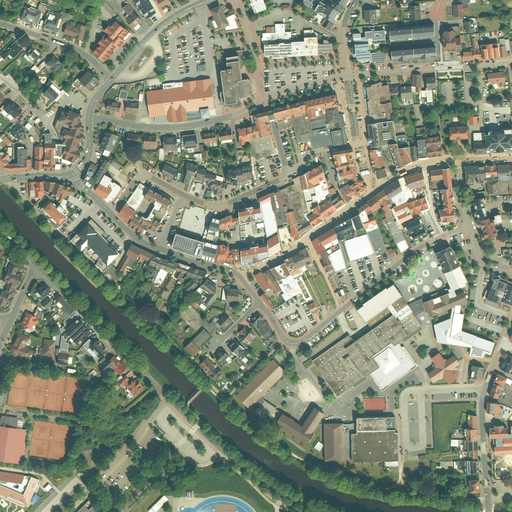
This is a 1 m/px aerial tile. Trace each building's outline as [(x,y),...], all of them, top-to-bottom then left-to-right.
[(149,0),(134,0),(147,18),(155,12),(150,4),(151,3),(149,0)] [(263,0),(249,0),(254,14),(267,9),(263,0)] [(330,31),(348,0),(331,0),(330,1),(328,0),(327,0),(325,4),(319,0),(314,11),(318,13),(315,17),(318,19),(317,22),(330,31)] [(220,3),(209,9),(213,17),(208,20),(214,30),(222,26),(225,32),(243,31),(233,12),(226,15),(220,3)] [(129,16),(125,20),(133,28),(142,20),(126,4),(121,8),(129,16)] [(469,11),(469,4),(453,4),(454,17),(464,16),(464,12),(469,11)] [(39,24),(43,11),(26,5),(20,20),(31,23),(31,21),(39,24)] [(422,20),(421,5),(409,6),(410,20),(418,20),(418,21),(422,20)] [(377,15),(380,15),(379,9),(364,10),(364,22),(377,22),(377,15)] [(58,32),(64,14),(56,11),(56,13),(49,11),(43,27),(58,32)] [(127,32),(114,20),(110,24),(108,22),(102,29),(108,34),(104,39),(101,36),(96,41),(99,44),(93,52),(102,60),(115,46),(117,48),(123,41),(120,39),(127,32)] [(289,39),(288,28),(282,28),(281,20),(271,21),(272,29),(258,30),(259,41),(262,41),(262,52),(269,51),(269,54),(289,53),(289,39)] [(475,20),(465,20),(465,31),(475,31),(475,20)] [(78,27),(68,24),(64,33),(84,40),(88,26),(79,23),(78,27)] [(449,31),(442,32),(443,48),(450,48),(450,51),(454,54),(456,51),(461,50),(459,25),(448,26),(449,31)] [(354,30),(348,31),(349,35),(351,35),(353,50),(350,51),(350,54),(354,53),(354,60),(370,59),(371,62),(382,61),(382,57),(385,57),(384,47),(373,48),(373,49),(368,50),(367,42),(372,42),(372,40),(383,39),(382,27),(371,27),(371,26),(366,26),(366,28),(362,28),(362,35),(355,36),(354,30)] [(433,27),(389,30),(390,39),(434,35),(433,27)] [(301,28),(301,38),(302,53),(315,52),(315,31),(309,28),(301,28)] [(318,31),(315,31),(315,52),(329,51),(329,40),(326,40),(326,36),(318,31)] [(289,39),(289,53),(302,53),(301,38),(289,39)] [(480,49),(477,50),(476,38),(472,38),(473,51),(474,60),(481,59),(480,49)] [(11,58),(21,49),(11,39),(0,50),(0,56),(3,59),(8,54),(11,58)] [(482,59),(499,57),(498,47),(498,43),(481,45),(482,59)] [(36,64),(45,56),(34,46),(26,54),(36,64)] [(506,50),(505,46),(500,46),(498,47),(499,57),(506,57),(506,50)] [(433,47),(390,51),(391,60),(434,55),(433,47)] [(474,60),(473,51),(462,53),(463,61),(474,60)] [(241,52),(226,54),(227,69),(222,70),(224,90),(221,93),(222,106),(225,108),(238,107),(241,103),(241,99),(251,98),(253,95),(252,89),(252,82),(249,80),(241,81),(240,69),(243,66),(241,52)] [(64,64),(55,56),(48,63),(49,64),(54,68),(52,70),(55,73),(64,64)] [(34,71),(37,73),(39,70),(34,65),(27,72),(26,70),(23,74),(27,78),(34,71)] [(99,81),(87,70),(78,80),(89,91),(99,81)] [(502,71),(486,72),(487,81),(497,80),(497,86),(504,85),(504,80),(505,79),(505,74),(503,74),(502,71)] [(418,72),(409,72),(408,83),(412,84),(412,89),(417,89),(418,72)] [(432,74),(423,74),(423,86),(428,85),(433,85),(432,74)] [(211,79),(164,84),(165,90),(146,92),(149,119),(163,117),(164,123),(186,120),(185,118),(198,116),(198,119),(206,118),(205,111),(215,110),(211,79)] [(367,84),(362,84),(363,95),(365,95),(365,99),(363,99),(365,111),(376,110),(376,114),(380,113),(379,110),(390,109),(387,81),(378,82),(378,79),(367,81),(367,84)] [(353,83),(346,84),(349,109),(356,108),(353,83)] [(407,83),(397,84),(398,95),(408,94),(407,83)] [(52,101),(61,92),(52,84),(43,94),(52,101)] [(127,100),(129,84),(126,84),(125,89),(121,88),(119,97),(116,97),(115,102),(107,100),(106,110),(119,112),(122,99),(127,100)] [(335,104),(332,91),(301,97),(310,133),(324,131),(319,111),(318,107),(335,104)] [(310,133),(301,97),(284,102),(289,124),(293,140),(298,138),(296,131),(306,129),(307,134),(310,133)] [(128,98),(126,112),(139,113),(140,103),(135,102),(135,99),(128,98)] [(11,101),(4,109),(9,114),(9,113),(16,106),(11,101)] [(289,124),(284,102),(269,105),(269,108),(272,118),(274,128),(289,124)] [(337,119),(335,104),(318,107),(319,111),(323,111),(325,121),(337,119)] [(16,106),(9,113),(15,118),(22,110),(17,106),(16,106)] [(267,108),(263,109),(266,119),(269,118),(272,118),(269,108),(267,108)] [(263,109),(251,112),(254,122),(257,132),(257,134),(268,131),(265,119),(266,119),(263,109)] [(80,114),(69,110),(67,114),(61,112),(58,120),(72,125),(70,130),(63,128),(60,136),(66,138),(60,154),(62,154),(60,159),(74,164),(79,149),(77,149),(82,134),(79,133),(82,125),(76,123),(80,114)] [(356,111),(349,112),(352,136),(359,135),(356,111)] [(379,119),(364,122),(366,135),(364,135),(365,140),(366,140),(367,144),(377,142),(382,142),(385,141),(393,140),(392,133),(390,118),(379,119)] [(28,130),(32,126),(28,122),(24,127),(28,130)] [(254,122),(243,124),(245,135),(257,132),(254,122)] [(25,132),(22,130),(23,130),(19,126),(17,124),(8,133),(10,136),(12,134),(15,137),(16,137),(18,139),(19,138),(20,139),(24,134),(24,133),(25,132)] [(243,124),(234,126),(235,143),(242,142),(242,136),(245,135),(243,124)] [(424,125),(412,125),(414,143),(415,155),(426,154),(424,135),(424,125)] [(467,125),(449,126),(450,139),(468,138),(467,125)] [(340,141),(337,127),(328,128),(328,130),(324,131),(310,133),(307,134),(309,146),(340,141)] [(511,128),(503,129),(504,152),(511,151),(511,128)] [(221,141),(233,140),(232,129),(220,131),(221,141)] [(504,152),(503,129),(501,129),(501,134),(485,135),(486,153),(504,152)] [(117,136),(106,131),(99,146),(105,148),(110,150),(111,151),(117,136)] [(202,133),(203,143),(216,143),(216,132),(202,133)] [(406,144),(405,139),(403,139),(402,132),(392,133),(393,140),(401,161),(408,158),(406,144)] [(52,133),(44,133),(44,148),(43,170),(54,170),(55,143),(51,143),(52,133)] [(138,134),(128,133),(127,142),(137,143),(138,134)] [(486,153),(485,135),(485,133),(473,134),(475,154),(486,153)] [(156,135),(144,134),(144,144),(149,144),(149,147),(155,147),(156,135)] [(189,148),(197,147),(196,134),(181,135),(182,149),(189,149),(189,148)] [(437,134),(424,135),(426,154),(439,153),(437,134)] [(176,135),(164,136),(164,147),(164,149),(177,148),(176,135)] [(275,153),(271,135),(250,140),(254,158),(275,153)] [(401,161),(393,140),(385,141),(394,166),(401,163),(401,161)] [(372,168),(383,165),(377,142),(367,144),(368,147),(366,147),(370,166),(371,166),(372,168)] [(414,143),(406,144),(408,158),(415,155),(414,143)] [(27,168),(27,157),(23,157),(23,146),(13,146),(13,161),(3,161),(0,164),(0,165),(4,170),(27,168)] [(44,148),(34,147),(33,169),(43,170),(44,148)] [(353,149),(333,152),(340,181),(349,179),(349,180),(354,179),(355,181),(358,180),(353,156),(355,156),(353,149)] [(0,152),(0,164),(3,161),(5,159),(9,156),(4,151),(1,154),(0,152)] [(138,158),(133,155),(129,160),(134,163),(138,158)] [(99,167),(91,163),(83,183),(91,188),(96,182),(99,184),(111,162),(104,158),(99,167)] [(186,162),(180,182),(188,184),(191,176),(195,177),(194,180),(209,184),(208,188),(217,190),(215,194),(219,195),(220,193),(222,193),(225,183),(222,182),(224,177),(206,172),(207,170),(198,168),(199,166),(186,162)] [(177,168),(165,163),(160,172),(167,175),(166,177),(171,179),(177,168)] [(507,163),(495,164),(496,174),(496,180),(508,179),(508,174),(508,164),(507,163)] [(485,174),(484,164),(474,165),(475,176),(475,183),(485,182),(485,174)] [(495,164),(484,164),(485,174),(496,174),(495,164)] [(385,174),(383,165),(372,168),(373,176),(385,174)] [(447,165),(439,167),(440,176),(442,186),(449,185),(447,165)] [(474,165),(463,166),(465,183),(472,182),(472,176),(475,176),(474,165)] [(320,166),(300,176),(302,189),(313,187),(313,184),(325,178),(320,166)] [(242,181),(242,180),(247,179),(247,177),(253,177),(252,167),(243,168),(242,169),(237,169),(228,168),(227,180),(233,181),(233,185),(238,185),(237,182),(242,181)] [(439,167),(427,168),(428,178),(440,176),(439,167)] [(422,182),(418,170),(403,175),(406,187),(422,182)] [(291,182),(277,188),(278,191),(282,208),(293,241),(311,227),(305,219),(302,214),(301,211),(305,210),(296,174),(289,177),(291,182)] [(403,175),(395,178),(406,207),(408,213),(425,207),(426,203),(422,188),(423,186),(422,182),(406,187),(403,175)] [(105,176),(100,185),(108,189),(112,182),(113,180),(105,176)] [(406,207),(395,178),(394,176),(381,186),(385,195),(386,197),(388,195),(390,199),(391,198),(393,203),(390,205),(394,212),(406,207)] [(39,179),(30,179),(31,195),(36,195),(40,191),(39,188),(39,179)] [(51,180),(39,179),(39,188),(48,189),(51,180)] [(359,179),(350,185),(356,196),(364,190),(365,190),(366,188),(366,186),(366,185),(363,180),(361,180),(359,179)] [(59,183),(51,180),(48,189),(47,190),(56,193),(59,183)] [(146,187),(136,181),(114,212),(126,222),(130,214),(141,195),(146,187)] [(110,190),(105,198),(105,200),(108,204),(110,201),(112,202),(122,188),(112,182),(108,189),(110,190)] [(67,185),(59,183),(56,193),(54,197),(57,199),(59,196),(61,191),(65,193),(67,185)] [(348,184),(340,189),(348,202),(351,199),(350,198),(355,195),(349,186),(348,184)] [(108,189),(100,185),(95,193),(105,198),(110,190),(108,189)] [(442,186),(438,187),(440,206),(437,206),(438,219),(453,217),(449,185),(442,186)] [(169,198),(147,186),(146,187),(141,195),(163,207),(169,198)] [(381,186),(372,192),(377,203),(378,202),(384,216),(382,217),(397,250),(406,245),(398,227),(395,228),(386,207),(388,206),(383,196),(385,195),(381,186)] [(278,191),(269,194),(270,200),(273,211),(282,208),(278,191)] [(377,203),(372,192),(364,199),(367,207),(369,210),(378,205),(377,203)] [(269,194),(259,199),(260,204),(270,200),(269,194)] [(341,194),(331,201),(336,212),(345,203),(341,194)] [(141,195),(130,214),(136,218),(138,214),(143,216),(145,213),(158,219),(163,207),(141,195)] [(367,207),(364,199),(354,206),(356,211),(361,226),(373,221),(370,213),(366,215),(364,210),(367,207)] [(52,207),(46,201),(39,209),(55,225),(62,217),(58,212),(60,210),(55,205),(52,207)] [(319,208),(323,220),(335,211),(331,201),(319,208)] [(305,219),(311,227),(323,220),(319,208),(318,205),(311,210),(313,214),(305,219)] [(260,206),(238,211),(238,224),(262,219),(260,206)] [(356,211),(348,216),(353,232),(362,229),(361,226),(356,211)] [(136,218),(130,214),(126,222),(141,230),(144,225),(152,229),(158,219),(145,213),(143,216),(138,214),(136,218)] [(420,225),(415,214),(401,220),(406,231),(408,230),(411,239),(425,233),(421,224),(420,225)] [(231,215),(219,219),(217,230),(235,225),(234,218),(231,219),(231,215)] [(353,232),(348,216),(331,225),(334,236),(337,234),(346,260),(360,254),(353,232)] [(490,217),(478,220),(480,227),(484,226),(486,233),(482,234),(484,240),(500,235),(495,217),(491,218),(490,217)] [(207,231),(203,230),(200,241),(196,254),(211,259),(213,249),(213,243),(217,243),(217,230),(219,220),(212,218),(207,231)] [(103,232),(90,220),(69,240),(102,271),(118,253),(100,236),(103,232)] [(334,236),(331,225),(315,233),(322,248),(335,239),(334,236)] [(322,248),(315,233),(308,238),(314,251),(316,250),(320,259),(317,260),(322,272),(330,268),(322,248)] [(181,235),(175,234),(170,247),(176,249),(181,235)] [(267,241),(267,243),(269,257),(281,250),(276,234),(267,241)] [(191,238),(181,235),(176,249),(187,252),(191,238)] [(200,241),(191,238),(187,252),(196,254),(200,241)] [(217,243),(213,243),(213,249),(211,259),(215,259),(225,259),(226,262),(237,261),(236,246),(228,246),(228,250),(227,250),(226,250),(226,245),(221,245),(221,242),(217,243)] [(269,257),(267,243),(240,250),(240,265),(269,257)] [(141,250),(131,245),(126,255),(136,260),(138,256),(141,250)] [(389,245),(382,247),(385,254),(391,252),(389,245)] [(451,246),(437,254),(452,288),(449,289),(450,292),(449,293),(450,297),(457,294),(456,290),(468,285),(467,282),(468,281),(451,246)] [(313,263),(306,247),(290,255),(293,262),(297,268),(304,265),(305,266),(313,263)] [(151,254),(141,250),(138,256),(136,260),(140,263),(142,258),(148,261),(151,254)] [(163,259),(151,254),(148,261),(147,264),(159,269),(163,259)] [(290,256),(283,259),(294,279),(301,292),(311,312),(319,310),(301,275),(298,271),(292,262),(290,256)] [(177,263),(163,259),(159,269),(172,274),(177,263)] [(270,269),(272,273),(283,293),(281,294),(285,301),(301,292),(294,279),(291,275),(284,262),(270,269)] [(188,267),(177,263),(172,274),(174,274),(173,275),(180,279),(183,271),(186,272),(188,267)] [(8,265),(3,282),(7,283),(4,292),(0,290),(0,305),(5,307),(5,305),(9,306),(14,290),(15,291),(20,273),(17,272),(18,268),(8,265)] [(207,273),(188,267),(186,272),(184,276),(191,280),(184,286),(188,292),(197,284),(197,278),(201,277),(207,273)] [(269,270),(263,273),(262,275),(272,289),(275,294),(278,292),(277,292),(281,290),(269,270)] [(496,272),(487,275),(488,279),(481,296),(494,301),(496,298),(501,281),(511,285),(511,281),(511,280),(497,275),(496,272)] [(262,275),(261,273),(254,277),(265,294),(272,289),(262,275)] [(202,301),(210,306),(215,297),(212,295),(218,286),(205,278),(197,291),(201,294),(203,290),(207,293),(202,301)] [(511,284),(511,285),(501,281),(496,298),(507,302),(511,286),(511,284)] [(45,283),(37,290),(42,297),(51,289),(45,283)] [(365,304),(358,309),(373,330),(355,342),(350,335),(313,361),(338,395),(371,374),(382,391),(418,365),(404,346),(402,348),(399,343),(423,326),(416,315),(409,305),(403,296),(404,295),(395,284),(389,288),(388,287),(365,303),(365,304)] [(240,303),(241,289),(228,288),(227,302),(240,303)] [(450,292),(449,289),(449,288),(421,299),(409,305),(416,315),(427,309),(425,302),(449,293),(450,292)] [(449,293),(425,302),(427,309),(430,316),(454,307),(462,303),(468,301),(464,292),(457,294),(450,297),(449,293)] [(271,310),(275,307),(265,294),(261,297),(271,310)] [(77,311),(62,295),(54,302),(52,304),(57,310),(61,307),(65,312),(62,315),(67,320),(77,311)] [(49,297),(42,303),(47,308),(52,304),(54,302),(49,297)] [(452,318),(435,324),(438,342),(472,347),(471,355),(485,357),(485,352),(492,354),(496,343),(462,330),(465,314),(461,313),(462,303),(454,307),(452,318)] [(42,318),(44,312),(37,309),(35,315),(39,316),(42,318)] [(35,315),(27,311),(22,324),(32,329),(34,324),(36,325),(39,316),(35,315)] [(248,321),(267,343),(265,344),(271,351),(274,348),(277,344),(275,342),(276,340),(263,318),(258,313),(248,321)] [(223,330),(232,321),(224,314),(218,320),(216,317),(209,324),(217,332),(221,327),(223,330)] [(91,333),(85,326),(78,319),(65,331),(78,344),(87,336),(91,333)] [(237,333),(246,343),(254,335),(245,326),(237,333)] [(203,330),(184,349),(192,358),(200,351),(197,349),(210,336),(203,330)] [(31,336),(19,332),(15,342),(26,347),(31,336)] [(56,340),(45,339),(43,355),(54,356),(55,354),(55,347),(56,340)] [(89,348),(99,358),(107,350),(97,340),(93,343),(89,339),(82,345),(87,350),(89,348)] [(251,368),(246,363),(251,357),(247,354),(249,353),(239,344),(240,344),(235,339),(230,344),(234,348),(231,351),(237,356),(233,361),(243,370),(245,367),(249,371),(251,368)] [(15,356),(31,356),(34,350),(26,347),(15,342),(12,348),(15,356)] [(222,366),(231,359),(223,349),(214,356),(222,366)] [(59,363),(68,364),(69,353),(60,352),(60,355),(59,363)] [(444,358),(440,352),(432,359),(435,363),(433,364),(433,368),(434,370),(430,373),(435,381),(441,377),(446,378),(450,383),(458,378),(454,371),(454,367),(460,363),(454,355),(449,359),(444,358)] [(511,357),(505,354),(498,368),(506,372),(509,365),(511,366),(511,357)] [(119,375),(126,369),(114,355),(107,361),(111,366),(119,375)] [(216,381),(223,373),(214,365),(206,357),(199,365),(216,381)] [(261,396),(286,371),(274,359),(236,396),(249,408),(256,401),(261,396)] [(107,361),(101,366),(105,371),(111,366),(107,361)] [(485,368),(473,366),(472,371),(474,371),(472,379),(483,381),(485,368)] [(510,386),(511,382),(511,380),(497,373),(493,381),(503,386),(504,383),(510,386)] [(130,379),(126,375),(119,382),(123,385),(125,383),(129,380),(130,379)] [(138,381),(135,378),(130,382),(127,385),(126,386),(135,395),(143,387),(141,385),(142,384),(139,380),(138,381)] [(488,395),(497,398),(502,386),(493,383),(488,395)] [(316,408),(303,427),(283,413),(283,414),(276,410),(276,408),(265,401),(261,396),(256,401),(261,407),(260,409),(257,408),(255,413),(263,417),(265,413),(309,444),(315,434),(314,433),(326,414),(316,408)] [(503,416),(503,408),(500,408),(500,403),(489,402),(488,412),(493,412),(493,415),(503,416)] [(0,460),(23,463),(27,430),(22,430),(23,421),(18,420),(18,417),(1,415),(1,418),(0,417),(0,460)] [(466,427),(478,427),(478,416),(467,415),(466,427)] [(396,416),(357,417),(358,423),(358,432),(352,433),(353,459),(353,462),(385,461),(385,467),(399,466),(398,433),(396,433),(396,416)] [(344,423),(325,424),(326,461),(345,460),(345,459),(344,424),(344,423)] [(345,459),(353,459),(352,433),(358,432),(358,423),(352,423),(352,424),(344,424),(345,459)] [(493,439),(495,456),(511,455),(511,435),(508,436),(507,427),(488,428),(489,440),(493,439)] [(466,439),(478,439),(478,428),(466,428),(466,439)] [(467,451),(477,451),(478,440),(467,440),(467,451)] [(315,448),(320,451),(324,444),(318,441),(315,448)] [(478,461),(477,451),(467,451),(462,452),(462,458),(468,457),(469,461),(478,461)] [(465,473),(479,472),(478,461),(469,461),(464,461),(465,473)] [(0,494),(7,497),(6,498),(23,506),(24,505),(28,506),(39,480),(31,476),(0,471),(0,494)] [(480,481),(471,482),(471,494),(481,493),(480,481)] [(152,511),(165,500),(154,489),(130,511),(152,511)] [(90,501),(84,504),(86,509),(92,506),(90,501)]
